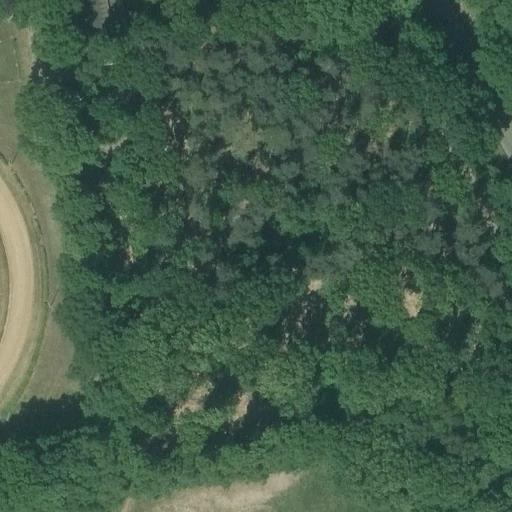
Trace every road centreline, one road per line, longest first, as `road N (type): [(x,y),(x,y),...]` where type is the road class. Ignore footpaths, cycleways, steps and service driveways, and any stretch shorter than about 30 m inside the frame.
road 1 (track): [(511,347),(474,381),(365,399),(289,475),(144,502),(117,478)]
road 2 (track): [(367,0),(511,265)]
road 3 (unclassified): [(511,137),(436,0)]
